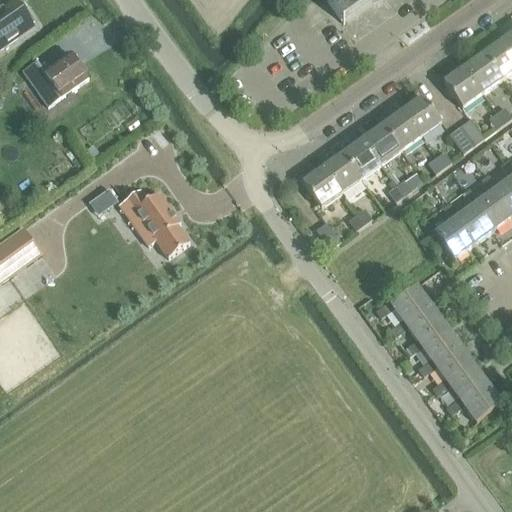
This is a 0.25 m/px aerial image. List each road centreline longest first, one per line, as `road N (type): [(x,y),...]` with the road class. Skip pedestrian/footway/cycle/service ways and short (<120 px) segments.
road 1 (unclassified): [(482,511),(260,206),(255,158)]
road 2 (unclassified): [(255,158),(305,133),(493,0)]
road 3 (unclassified): [(255,158),(213,115),(129,0)]
